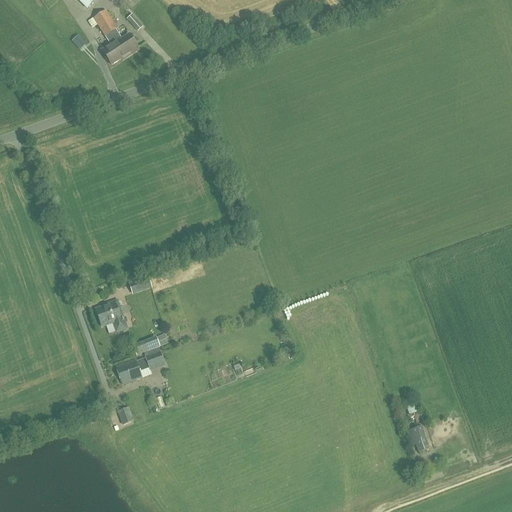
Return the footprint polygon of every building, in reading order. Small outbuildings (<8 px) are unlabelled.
[(96,0),(77,0),(87,9),(96,0)] [(110,45),(122,40),(116,30),(118,29),(106,11),(94,19),(110,45)] [(142,27),(132,16),(128,20),(138,31),(142,27)] [(122,40),(110,45),(102,51),(112,66),(128,55),(129,57),(139,50),(129,35),(122,40)] [(151,288),(148,279),(130,285),(133,294),(151,288)] [(116,333),(127,329),(117,301),(108,304),(108,305),(96,310),(102,328),(113,324),(116,333)] [(148,352),(160,347),(157,340),(145,345),(148,352)] [(140,373),(149,370),(165,365),(161,352),(145,358),(145,359),(136,362),(117,368),(123,385),(142,378),(140,373)] [(239,365),(234,366),(236,374),(242,372),(239,365)] [(165,408),(162,397),(156,399),(159,409),(165,408)] [(131,423),(127,410),(119,413),(123,426),(131,423)] [(422,428),(417,430),(412,431),(419,453),(429,450),(422,428)]
